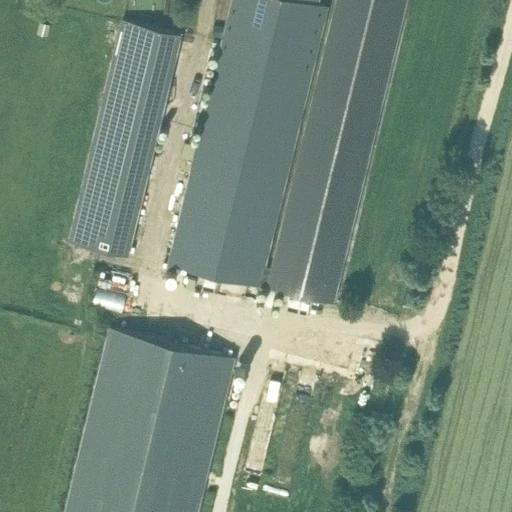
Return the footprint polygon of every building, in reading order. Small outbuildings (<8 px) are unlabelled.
[(195,158),(169,263),(332,301),(404,0),(336,0),(272,264),(264,262),(326,4),(316,2),(316,0),(232,0),(198,144),(195,158)] [(180,31),(123,17),(70,239),(126,253),(180,31)] [(41,23),(38,33),(47,35),(50,25),(41,23)] [(213,31),(212,34),(221,35),(222,24),(214,23),(213,31)] [(184,141),(181,154),(195,158),(198,144),(184,141)] [(199,511),(207,483),(204,482),(205,476),(208,476),(234,371),(231,370),(235,355),(110,324),(64,511),(199,511)] [(273,476),(290,480),(311,384),(296,381),(281,448),(270,446),(267,459),(277,461),(273,476)]
